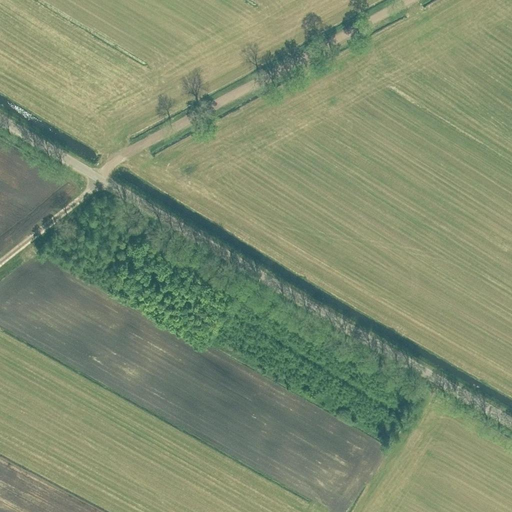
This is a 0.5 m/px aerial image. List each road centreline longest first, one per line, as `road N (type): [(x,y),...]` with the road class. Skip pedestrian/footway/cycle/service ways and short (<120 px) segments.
road 1 (unclassified): [(511,422),(0,117)]
road 2 (track): [(0,264),(121,154),(411,0)]
